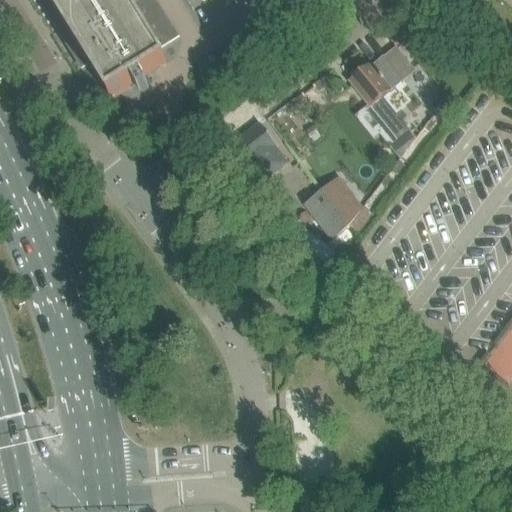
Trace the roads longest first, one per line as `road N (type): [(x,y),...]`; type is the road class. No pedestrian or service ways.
road 1 (secondary): [(109,465),(60,280),(0,150)]
road 2 (unclassified): [(132,194),(396,0)]
road 3 (unclassified): [(262,455),(257,348),(132,194)]
road 4 (residential): [(132,194),(16,16)]
road 5 (tertiary): [(111,492),(265,487)]
road 6 (tertiary): [(262,455),(109,465)]
